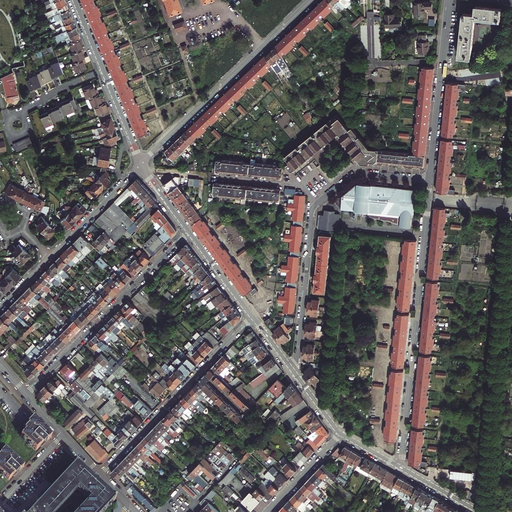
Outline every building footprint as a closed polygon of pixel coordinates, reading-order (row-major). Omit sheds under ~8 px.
[(53,4),(55,8),(58,6),(67,2),(66,0),(57,0),(53,2),(46,5),(47,8),(51,6),(51,5),(53,4)] [(165,0),(168,8),(170,12),(181,8),(177,0),(165,0)] [(250,0),(241,0),(234,7),(240,13),(251,1),(250,0)] [(286,16),(302,0),(283,0),(277,6),(286,16)] [(332,8),(331,7),(334,4),(330,0),(322,0),(320,2),(318,4),(313,8),(321,17),(324,14),(325,15),(332,8)] [(433,0),(415,0),(416,13),(426,13),(426,8),(426,4),(433,4),(433,0)] [(96,5),(95,1),(85,5),(88,14),(91,22),(102,18),(100,14),(101,13),(98,4),(96,5)] [(54,13),(47,16),(48,18),(69,8),(68,5),(67,2),(58,6),(59,9),(54,11),(55,13),(54,14),(54,13)] [(255,6),(243,17),(253,27),(265,16),(255,6)] [(402,13),(394,14),(394,6),(389,6),(386,6),(386,22),(403,22),(402,13)] [(58,18),(59,20),(60,20),(72,14),(70,11),(69,8),(48,18),(50,22),(56,19),(58,18)] [(308,29),(312,26),(312,27),(319,20),(318,19),(321,17),(313,8),(306,15),(301,21),(308,29)] [(476,9),(475,17),(464,16),(464,21),(461,53),(460,59),(471,60),(475,20),(500,23),(501,11),(485,10),(476,9)] [(73,18),(72,14),(60,20),(61,22),(58,24),(56,25),(55,26),(56,29),(74,19),(73,18)] [(104,20),(103,21),(102,18),(91,22),(95,30),(98,38),(108,34),(107,31),(108,30),(104,20)] [(60,29),(63,28),(64,31),(76,25),(76,23),(74,19),(56,29),(57,31),(60,29)] [(187,26),(184,20),(174,24),(174,25),(176,30),(187,26)] [(257,32),(263,37),(274,26),(269,20),(257,32)] [(327,20),(326,22),(333,29),(334,27),(327,20)] [(306,32),(305,31),(308,29),(301,21),(294,27),(288,33),(296,41),(299,38),(300,39),(306,32)] [(332,30),(333,29),(326,22),(325,23),(332,30)] [(78,29),(76,25),(64,31),(62,33),(59,34),(62,40),(79,31),(78,29)] [(65,46),(69,44),(81,37),(80,35),(79,31),(62,40),(65,46)] [(168,40),(169,44),(172,43),(168,32),(164,34),(166,40),(168,40)] [(294,45),(293,43),(296,41),(288,33),(284,37),(282,39),(275,45),(278,50),(281,55),(286,51),(286,52),(294,45)] [(98,38),(100,42),(102,48),(105,54),(115,50),(113,46),(115,46),(111,37),(110,37),(108,34),(98,38)] [(426,44),(426,35),(419,35),(419,40),(417,40),(417,52),(427,52),(427,47),(426,47),(426,44)] [(81,41),(83,41),(81,37),(69,44),(73,53),(84,49),(82,44),(81,41)] [(278,50),(275,45),(272,48),(270,50),(282,70),(284,73),(287,71),(286,70),(289,68),(281,56),(281,55),(278,50)] [(300,47),(306,54),(308,53),(301,46),(300,47)] [(218,81),(243,56),(234,47),(208,71),(218,81)] [(212,47),(209,50),(216,57),(219,54),(212,47)] [(73,53),(71,54),(75,63),(86,59),(84,55),(83,53),(85,52),(84,49),(73,53)] [(118,53),(116,53),(115,50),(105,54),(108,63),(111,70),(121,66),(120,63),(121,62),(118,53)] [(287,78),(284,73),(282,70),(270,50),(268,52),(265,55),(268,60),(271,64),(282,82),(287,78)] [(265,55),(260,60),(258,61),(251,68),(262,78),(264,75),(263,74),(270,67),(269,66),(271,64),(268,60),(265,55)] [(87,62),(86,59),(75,63),(73,64),(77,73),(87,69),(86,66),(85,63),(87,62)] [(51,66),(52,68),(49,69),(53,79),(56,78),(57,77),(57,76),(64,73),(62,69),(59,62),(51,66)] [(421,83),(432,84),(433,72),(433,66),(420,65),(419,69),(421,69),(420,79),(422,79),(421,83)] [(124,69),(123,70),(121,66),(111,70),(115,79),(118,86),(128,82),(126,79),(128,78),(124,69)] [(257,79),(259,80),(262,78),(251,68),(245,73),(239,80),(246,88),(249,85),(250,86),(257,79)] [(41,74),(38,75),(38,76),(42,86),(44,85),(47,84),(46,82),(53,79),(49,69),(41,72),(41,74)] [(15,100),(20,99),(13,71),(2,77),(6,95),(6,97),(6,101),(9,103),(13,102),(15,100)] [(30,79),(30,80),(27,81),(31,93),(34,91),(36,91),(35,88),(42,86),(38,76),(30,79)] [(502,76),(482,80),(484,87),(503,83),(502,76)] [(245,91),(246,92),(248,90),(246,88),(239,80),(238,80),(233,85),(227,92),(234,100),(237,97),(238,98),(245,91)] [(131,85),(129,86),(128,82),(118,86),(120,91),(122,96),(125,102),(135,98),(133,95),(135,94),(131,85)] [(430,102),(431,90),(432,84),(421,83),(418,83),(418,87),(419,87),(419,97),(420,97),(420,101),(430,102)] [(84,90),(88,99),(89,99),(100,94),(99,93),(98,91),(96,92),(93,86),(84,90)] [(448,86),(447,93),(446,104),(457,105),(460,105),(460,101),(459,101),(460,91),(459,91),(459,87),(448,86)] [(220,99),(218,100),(214,104),(222,112),(225,109),(225,110),(232,103),(234,105),(236,102),(234,100),(227,92),(220,99)] [(89,99),(93,108),(96,107),(106,103),(105,101),(104,99),(102,100),(100,94),(89,99)] [(69,99),(70,100),(63,103),(67,114),(68,113),(69,116),(76,114),(74,109),(78,108),(76,104),(74,97),(71,98),(69,99)] [(135,98),(125,102),(129,113),(132,119),(141,115),(140,111),(141,111),(137,101),(136,102),(135,98)] [(418,118),(428,119),(429,109),(430,102),(420,101),(417,101),(416,104),(418,104),(417,115),(418,115),(418,118)] [(58,105),(59,107),(52,110),(56,120),(64,117),(63,116),(67,114),(63,103),(60,104),(58,105)] [(106,103),(96,107),(100,117),(109,112),(112,111),(111,110),(110,108),(108,109),(106,103)] [(222,112),(214,104),(208,110),(201,116),(209,124),(211,126),(214,124),(213,123),(220,115),(219,114),(222,112)] [(241,104),(240,105),(246,112),(248,111),(241,104)] [(459,109),(457,109),(457,105),(446,104),(446,112),(445,121),(455,122),(456,119),(457,119),(459,109)] [(245,114),(246,112),(240,105),(238,107),(245,114)] [(48,112),(48,113),(45,114),(41,116),(46,130),(58,125),(56,120),(52,110),(48,112)] [(310,114),(314,122),(320,117),(315,110),(310,114)] [(104,120),(104,118),(107,117),(108,119),(111,117),(109,112),(100,117),(101,121),(104,120)] [(414,153),(409,153),(409,150),(369,146),(356,130),(354,127),(352,128),(351,127),(351,126),(350,126),(340,113),(339,114),(325,125),(319,130),(314,134),(304,143),(303,143),(287,156),(291,160),(287,164),(291,169),(294,169),(296,167),(302,162),(311,155),(312,154),(318,149),(324,145),(328,141),(333,137),(338,133),(347,143),(349,146),(350,147),(353,151),(355,153),(358,157),(363,163),(367,163),(369,161),(424,167),(425,154),(414,153)] [(310,126),(314,122),(310,114),(305,118),(310,126)] [(144,117),(143,118),(141,115),(132,119),(135,126),(136,128),(138,135),(148,131),(147,127),(148,127),(144,117)] [(207,128),(207,127),(209,124),(201,116),(195,123),(189,129),(196,137),(199,134),(200,135),(207,128)] [(104,120),(101,121),(104,127),(114,123),(112,120),(111,117),(108,119),(107,117),(104,118),(104,120)] [(427,137),(428,126),(428,119),(418,118),(418,122),(416,122),(415,132),(417,132),(416,136),(427,137)] [(444,128),(443,139),(454,140),(457,140),(457,136),(456,136),(457,127),(455,126),(455,122),(445,121),(444,128)] [(99,132),(100,134),(116,128),(115,126),(114,123),(104,127),(105,129),(99,132)] [(107,134),(108,136),(118,133),(117,131),(116,128),(100,134),(101,136),(107,134)] [(216,128),(214,130),(221,137),(222,135),(216,128)] [(197,138),(196,137),(189,129),(186,132),(183,134),(192,143),(197,138)] [(119,136),(118,133),(108,137),(110,141),(112,146),(117,143),(116,142),(117,139),(120,138),(119,136)] [(178,140),(186,148),(192,143),(183,134),(181,136),(180,137),(178,140)] [(427,137),(416,136),(413,136),(413,139),(414,140),(413,149),(415,150),(414,153),(425,154),(426,144),(427,137)] [(180,154),(186,148),(178,140),(175,142),(172,145),(180,154)] [(453,144),(443,143),(442,150),(441,161),(452,162),(452,158),(453,158),(455,148),(453,148),(453,144)] [(166,151),(174,160),(180,154),(172,145),(169,148),(166,151)] [(112,149),(102,147),(100,155),(111,158),(111,153),(112,149)] [(95,163),(108,166),(109,162),(111,158),(100,155),(99,159),(96,159),(95,163)] [(243,157),(226,155),(223,155),(223,157),(218,157),(216,168),(221,169),(221,171),(224,171),(230,172),(233,172),(237,173),(237,170),(241,171),(241,173),(244,173),(248,174),(250,174),(251,158),(250,160),(242,159),(243,157)] [(266,176),(267,174),(268,159),(251,158),(250,174),(254,174),(254,172),(263,173),(262,175),(266,176)] [(279,175),(283,175),(284,163),(280,163),(280,161),(268,159),(267,174),(270,174),(270,176),(272,176),(275,177),(279,177),(279,175)] [(453,166),(451,166),(452,162),(441,161),(440,169),(439,178),(450,179),(450,175),(452,176),(453,166)] [(105,172),(103,169),(98,174),(100,176),(108,184),(110,182),(112,180),(109,178),(109,175),(111,174),(107,170),(105,172)] [(106,186),(108,184),(100,176),(98,178),(94,174),(92,176),(104,188),(106,186)] [(90,178),(95,182),(93,184),(100,192),(102,189),(104,188),(92,176),(90,178)] [(139,176),(116,200),(121,205),(133,192),(134,191),(133,190),(134,189),(136,188),(143,181),(142,180),(141,179),(139,176)] [(439,185),(438,193),(454,194),(455,191),(449,190),(449,183),(450,179),(439,178),(439,185)] [(143,181),(136,188),(136,189),(140,194),(148,186),(146,184),(143,181)] [(410,225),(411,218),(412,218),(415,188),(404,187),(358,182),(341,195),(339,210),(354,212),(402,217),(402,224),(401,226),(410,227),(410,225)] [(230,184),(227,183),(222,183),(220,183),(219,185),(215,185),(214,196),(220,197),(220,199),(227,200),(238,201),(239,199),(243,199),(244,185),(242,185),(240,185),(240,187),(236,187),(236,185),(230,184)] [(9,195),(13,197),(18,187),(12,184),(11,187),(9,185),(5,193),(9,195)] [(93,192),(96,195),(98,194),(100,192),(93,184),(87,190),(92,194),(93,192)] [(175,199),(184,192),(180,185),(170,192),(172,195),(175,199)] [(250,186),(244,185),(243,199),(247,200),(247,202),(257,203),(259,189),(253,189),(253,186),(250,186)] [(26,191),(23,190),(18,199),(21,201),(23,202),(30,187),(28,186),(26,191)] [(139,199),(141,201),(152,190),(150,189),(148,186),(140,194),(137,197),(132,202),(134,204),(137,201),(139,199)] [(18,199),(23,190),(18,187),(13,197),(15,198),(16,198),(18,199)] [(30,187),(23,202),(25,203),(27,204),(32,194),(30,193),(33,188),(30,187)] [(261,187),(261,190),(259,189),(257,203),(273,205),(274,188),(272,188),(269,188),(269,190),(265,190),(265,187),(263,187),(261,187)] [(277,189),(274,188),(273,205),(280,206),(282,192),(277,191),(278,189),(277,189)] [(152,190),(141,201),(144,205),(155,194),(154,192),(152,190)] [(296,204),(290,204),(290,206),(305,208),(305,202),(306,196),(304,196),(305,191),(297,190),(296,204)] [(177,202),(180,205),(189,198),(184,192),(175,199),(177,202)] [(37,197),(32,194),(27,204),(30,205),(32,206),(37,197)] [(155,194),(144,205),(141,208),(145,212),(147,209),(156,200),(159,198),(157,196),(155,194)] [(37,197),(32,206),(36,208),(42,211),(46,203),(45,203),(46,201),(37,197)] [(189,198),(180,205),(182,209),(184,211),(194,204),(189,198)] [(133,217),(129,213),(125,209),(121,205),(116,200),(108,208),(124,224),(129,228),(136,220),(133,217)] [(136,220),(129,228),(133,232),(135,230),(137,231),(153,215),(161,206),(159,203),(156,200),(147,209),(145,212),(142,215),(138,219),(136,220)] [(80,202),(74,208),(81,215),(84,212),(87,209),(88,208),(87,207),(90,204),(87,201),(83,205),(80,202)] [(198,211),(194,204),(184,211),(187,215),(189,218),(198,211)] [(67,209),(78,219),(80,217),(81,215),(74,208),(71,205),(66,206),(67,209)] [(163,209),(161,206),(153,215),(155,217),(152,220),(154,223),(165,212),(163,209)] [(294,222),(303,223),(304,216),(305,208),(290,206),(289,209),(295,210),(294,222)] [(76,221),(78,219),(67,209),(66,207),(62,211),(73,223),(76,221)] [(117,240),(120,237),(125,232),(121,227),(124,224),(108,208),(105,211),(99,217),(97,219),(107,229),(117,240)] [(318,220),(317,228),(338,230),(340,213),(335,213),(335,210),(324,209),(324,215),(321,214),(321,221),(318,220)] [(72,225),(73,223),(62,211),(61,210),(57,214),(69,227),(72,225)] [(203,217),(198,211),(189,218),(191,221),(194,224),(202,217),(203,217)] [(448,216),(447,215),(447,212),(436,211),(435,219),(434,228),(445,230),(445,226),(447,226),(448,216)] [(168,215),(165,212),(154,223),(153,224),(155,226),(154,227),(158,230),(170,218),(168,215)] [(40,223),(37,226),(39,228),(41,230),(49,223),(42,216),(38,220),(40,223)] [(206,220),(205,221),(202,217),(194,224),(194,225),(199,231),(204,238),(213,232),(211,229),(212,228),(206,220)] [(178,231),(178,229),(177,227),(172,221),(170,218),(158,230),(147,241),(152,246),(157,251),(174,235),(178,231)] [(287,237),(302,238),(302,232),(303,223),(294,222),(293,234),(287,234),(287,237)] [(52,227),(49,223),(41,230),(43,232),(45,234),(52,227)] [(56,223),(54,224),(52,227),(45,234),(47,236),(49,238),(60,227),(56,223)] [(129,228),(124,224),(121,227),(125,232),(129,228)] [(134,234),(133,232),(129,228),(125,232),(130,237),(134,234)] [(446,233),(445,233),(445,230),(434,228),(434,236),(433,246),(443,247),(444,243),(445,244),(446,233)] [(117,240),(107,229),(104,232),(115,243),(116,241),(117,240)] [(115,243),(104,232),(100,236),(107,243),(110,247),(115,243)] [(216,234),(215,235),(213,232),(204,238),(209,245),(214,252),(223,246),(221,243),(222,242),(216,234)] [(90,244),(88,242),(90,240),(83,233),(78,238),(77,239),(75,242),(82,249),(83,251),(90,244)] [(106,245),(107,243),(100,236),(97,239),(93,243),(104,253),(109,248),(106,245)] [(286,240),(292,241),(291,253),(300,254),(301,243),(302,238),(287,237),(286,240)] [(319,254),(318,258),(319,258),(318,268),(329,269),(332,241),(321,240),(320,251),(319,251),(319,254)] [(72,244),(70,246),(78,253),(79,255),(80,254),(79,253),(82,249),(75,242),(72,244)] [(417,253),(417,244),(407,243),(407,247),(405,247),(404,257),(406,257),(405,261),(416,261),(417,253)] [(19,244),(16,248),(13,245),(9,249),(16,255),(23,248),(22,246),(19,244)] [(171,259),(176,263),(177,263),(192,248),(189,244),(186,244),(171,259)] [(68,249),(66,251),(73,258),(78,253),(70,246),(68,249)] [(227,248),(226,249),(223,246),(214,252),(217,255),(220,260),(225,266),(230,262),(234,260),(232,257),(233,256),(227,248)] [(443,247),(433,246),(432,255),(431,263),(442,265),(442,261),(444,261),(445,251),(443,251),(443,247)] [(25,250),(23,248),(16,255),(14,257),(18,261),(20,259),(27,252),(25,250)] [(151,258),(141,248),(136,253),(146,263),(149,260),(151,258)] [(192,248),(177,263),(181,268),(196,253),(194,251),(192,248)] [(73,258),(66,251),(64,253),(62,255),(69,262),(73,258)] [(21,266),(31,256),(29,254),(27,252),(20,259),(21,260),(19,262),(21,264),(20,265),(21,266)] [(134,252),(130,256),(141,267),(143,266),(145,264),(146,263),(136,253),(134,252)] [(199,257),(196,253),(181,268),(186,272),(187,272),(200,258),(199,257)] [(290,266),(284,265),(284,268),(299,269),(299,264),(300,254),(291,253),(290,266)] [(71,264),(69,262),(62,255),(59,257),(57,260),(64,267),(65,266),(67,263),(70,266),(71,264)] [(106,267),(110,262),(102,255),(98,259),(106,267)] [(126,261),(130,265),(137,272),(141,268),(141,267),(130,256),(126,261)] [(191,276),(193,274),(204,263),(202,261),(200,258),(187,272),(188,273),(187,273),(191,276)] [(66,269),(64,267),(57,260),(55,262),(53,264),(62,273),(63,272),(66,269)] [(230,262),(225,266),(229,273),(235,280),(244,274),(242,271),(243,270),(237,262),(236,263),(234,260),(230,262)] [(415,272),(416,261),(405,261),(405,264),(403,264),(402,274),(404,274),(403,278),(414,279),(415,272)] [(193,277),(195,280),(207,268),(206,266),(204,263),(193,274),(194,276),(193,277)] [(430,272),(429,281),(440,282),(440,278),(442,278),(443,268),(441,268),(442,265),(431,263),(430,272)] [(5,268),(17,280),(19,277),(21,276),(9,264),(5,268)] [(62,273),(53,264),(52,265),(49,268),(59,278),(60,277),(61,278),(62,277),(67,282),(69,280),(65,275),(64,274),(63,272),(62,273)] [(137,272),(130,265),(127,268),(123,264),(117,270),(128,281),(132,277),(137,272)] [(15,281),(17,280),(5,268),(4,267),(0,268),(0,270),(3,270),(8,274),(6,276),(13,284),(15,281)] [(59,278),(49,268),(47,270),(45,272),(52,279),(55,282),(56,281),(57,280),(59,278)] [(207,268),(195,280),(199,283),(210,272),(209,270),(207,268)] [(283,272),(289,272),(288,284),(297,285),(298,274),(299,269),(284,268),(283,272)] [(316,296),(326,297),(329,269),(318,268),(317,278),(316,278),(316,281),(315,285),(317,285),(316,296)] [(126,282),(128,281),(117,270),(117,269),(116,271),(118,272),(114,276),(116,277),(124,285),(126,282)] [(52,279),(45,272),(44,273),(41,276),(48,283),(52,287),(54,285),(50,281),(52,279)] [(203,294),(199,289),(214,277),(213,275),(210,272),(199,283),(193,290),(198,297),(203,294)] [(153,276),(159,281),(162,278),(157,273),(153,276)] [(246,277),(244,274),(235,280),(238,284),(241,288),(246,295),(255,288),(252,285),(253,284),(248,276),(246,277)] [(13,284),(6,276),(2,280),(9,287),(12,285),(13,284)] [(46,285),(48,283),(41,276),(40,278),(37,280),(46,289),(47,289),(48,290),(48,291),(49,291),(52,295),(54,293),(46,285)] [(153,276),(150,279),(155,284),(159,281),(153,276)] [(122,287),(124,285),(116,277),(111,282),(119,290),(122,287)] [(210,288),(218,282),(217,281),(214,277),(199,289),(203,294),(206,291),(205,289),(209,286),(210,288)] [(412,296),(412,295),(413,286),(414,279),(403,278),(403,282),(401,282),(400,292),(402,292),(402,295),(412,296)] [(147,283),(152,288),(152,287),(155,284),(150,279),(147,282),(147,283)] [(0,281),(0,285),(2,287),(1,287),(2,289),(1,291),(4,293),(7,290),(9,287),(2,280),(0,281)] [(47,289),(46,289),(37,280),(36,282),(33,284),(43,294),(43,293),(44,294),(43,295),(44,296),(49,291),(48,291),(48,290),(47,289)] [(118,291),(119,290),(111,282),(107,286),(115,294),(118,291)] [(149,291),(152,288),(147,283),(143,286),(149,291)] [(43,294),(33,284),(32,286),(29,288),(39,298),(43,294)] [(113,296),(115,294),(107,286),(105,289),(100,284),(97,286),(98,287),(101,290),(110,299),(113,296)] [(203,296),(207,302),(224,290),(222,287),(219,284),(203,296)] [(287,297),(281,296),(281,299),(296,300),(296,295),(297,285),(288,284),(287,297)] [(439,286),(429,285),(428,294),(427,302),(438,303),(440,304),(441,300),(440,300),(441,290),(439,290),(439,286)] [(71,286),(69,288),(67,291),(72,296),(77,292),(74,289),(71,286)] [(29,288),(28,290),(25,292),(35,302),(36,303),(40,299),(39,298),(29,288)] [(257,297),(261,294),(257,288),(253,292),(257,297)] [(166,317),(150,301),(152,298),(143,289),(135,297),(161,322),(166,317)] [(108,301),(110,299),(101,290),(98,292),(95,290),(94,291),(106,303),(108,301)] [(164,294),(169,298),(172,295),(168,290),(164,294)] [(226,292),(224,290),(207,302),(212,308),(218,303),(228,296),(226,292)] [(104,305),(106,303),(94,291),(93,293),(94,294),(91,298),(101,308),(104,305)] [(266,315),(273,315),(275,291),(268,291),(266,315)] [(35,302),(25,292),(24,294),(21,296),(30,305),(33,302),(34,303),(35,302)] [(411,311),(412,296),(402,295),(402,299),(400,299),(399,310),(400,310),(400,314),(410,314),(411,311)] [(19,298),(17,300),(25,309),(29,312),(33,308),(31,306),(30,305),(21,296),(19,298)] [(49,308),(53,304),(50,301),(44,296),(40,300),(43,302),(49,308)] [(230,298),(228,296),(218,303),(223,310),(233,302),(230,298)] [(81,300),(82,301),(79,303),(92,317),(95,314),(97,312),(85,300),(83,298),(81,300)] [(88,301),(86,299),(85,300),(97,312),(100,309),(101,308),(91,298),(88,301)] [(285,312),(294,313),(295,307),(296,300),(281,299),(281,302),(286,303),(285,312)] [(25,309),(17,300),(15,302),(12,306),(20,314),(25,309)] [(139,311),(140,310),(129,300),(128,301),(125,304),(134,313),(136,311),(138,312),(139,311)] [(48,309),(49,308),(43,302),(39,306),(45,312),(48,309)] [(224,317),(225,316),(228,313),(236,307),(235,305),(233,302),(223,310),(218,313),(222,318),(224,317)] [(437,307),(438,303),(427,302),(426,309),(425,320),(436,321),(439,321),(439,318),(438,317),(439,307),(437,307)] [(91,318),(92,317),(79,303),(77,306),(78,306),(76,309),(88,321),(91,318)] [(53,304),(49,308),(48,309),(61,322),(63,324),(68,319),(53,304)] [(134,313),(125,304),(123,306),(121,309),(132,320),(143,331),(145,328),(147,326),(134,313)] [(314,304),(314,306),(309,306),(309,308),(309,312),(328,314),(328,312),(320,311),(321,305),(314,304)] [(28,322),(20,314),(12,306),(10,307),(7,310),(15,318),(16,318),(18,316),(26,324),(28,322)] [(226,320),(227,322),(240,311),(238,309),(236,307),(228,313),(225,316),(227,318),(226,319),(226,320)] [(76,313),(79,316),(77,319),(84,325),(86,323),(88,321),(76,309),(75,308),(73,310),(76,313)] [(132,320),(121,309),(119,311),(116,313),(126,323),(129,320),(131,321),(132,320)] [(15,318),(7,310),(5,312),(3,315),(10,323),(12,321),(15,318)] [(242,317),(242,315),(240,311),(227,322),(225,323),(231,329),(242,317)] [(320,315),(328,316),(328,314),(309,312),(309,315),(308,317),(312,318),(312,320),(319,320),(320,315)] [(34,323),(37,320),(30,313),(26,316),(34,324),(34,323)] [(126,323),(116,313),(115,315),(112,318),(122,328),(127,324),(126,323)] [(10,323),(3,315),(1,316),(0,317),(0,321),(6,328),(11,323),(10,323)] [(81,328),(84,325),(77,319),(74,315),(69,320),(79,330),(81,328)] [(410,322),(410,318),(400,317),(399,321),(398,321),(397,331),(398,331),(398,335),(408,336),(410,322)] [(117,334),(122,328),(112,318),(111,319),(110,320),(107,323),(117,334)] [(79,330),(69,320),(64,325),(74,335),(77,332),(79,330)] [(437,325),(436,325),(436,321),(425,320),(424,326),(423,338),(434,339),(437,339),(437,335),(436,335),(437,325)] [(20,328),(12,321),(10,323),(11,323),(18,330),(20,328)] [(72,337),(74,335),(64,325),(63,324),(61,322),(59,324),(63,327),(59,330),(69,340),(72,337)] [(113,338),(117,334),(107,323),(105,325),(102,327),(113,338)] [(225,323),(225,324),(221,328),(226,334),(231,329),(225,323)] [(276,330),(277,331),(274,333),(276,336),(277,337),(278,338),(289,330),(285,323),(281,326),(276,330)] [(113,338),(102,327),(101,328),(98,332),(106,340),(109,342),(113,338)] [(318,337),(322,338),(322,334),(318,333),(319,327),(312,327),(311,328),(307,328),(307,331),(307,334),(318,335),(318,337)] [(287,334),(293,329),(292,328),(289,330),(278,338),(280,341),(281,343),(284,341),(285,342),(290,338),(287,334)] [(55,334),(54,333),(53,334),(64,345),(68,341),(69,340),(59,330),(55,334)] [(208,330),(202,334),(205,336),(206,337),(215,346),(217,343),(220,341),(208,330)] [(253,330),(246,335),(251,342),(258,336),(257,335),(253,330)] [(195,335),(198,339),(210,351),(213,347),(215,346),(206,337),(205,336),(202,334),(199,331),(195,335)] [(51,332),(47,337),(50,339),(60,349),(63,346),(64,345),(53,334),(51,332)] [(101,344),(106,340),(98,332),(97,333),(95,335),(93,336),(101,344)] [(16,341),(18,340),(13,334),(10,337),(15,343),(16,341)] [(317,343),(318,337),(318,335),(307,334),(306,337),(306,339),(310,340),(310,342),(317,343)] [(407,347),(408,336),(398,335),(398,338),(396,338),(395,348),(397,349),(396,352),(407,353),(407,347)] [(104,347),(101,344),(93,336),(92,338),(90,340),(101,351),(104,347)] [(261,340),(258,336),(251,342),(241,349),(241,350),(244,354),(246,353),(262,341),(261,340)] [(434,339),(423,338),(422,347),(422,355),(432,356),(435,356),(435,352),(434,352),(435,342),(434,342),(434,339)] [(58,351),(60,349),(50,339),(45,344),(55,354),(58,351)] [(209,352),(210,351),(198,339),(194,343),(206,355),(209,352)] [(192,350),(194,353),(195,353),(202,360),(204,357),(206,355),(194,343),(190,340),(186,344),(192,350)] [(249,356),(250,354),(252,356),(257,353),(262,350),(261,349),(265,346),(264,344),(262,341),(246,353),(249,356)] [(49,360),(51,358),(37,344),(35,342),(30,346),(46,363),(49,360)] [(37,344),(51,358),(53,356),(55,354),(45,344),(44,343),(41,346),(39,344),(38,343),(37,344)] [(241,349),(234,343),(229,349),(235,354),(236,353),(241,349)] [(26,351),(31,356),(42,367),(44,364),(46,363),(30,346),(26,351)] [(262,350),(257,353),(252,356),(254,359),(257,357),(258,358),(256,360),(257,361),(270,352),(268,350),(265,346),(261,349),(262,350)] [(316,359),(319,359),(320,355),(316,355),(316,349),(310,348),(309,350),(305,350),(305,352),(305,356),(316,357),(316,359)] [(82,359),(86,354),(81,349),(79,351),(76,354),(82,359)] [(229,349),(225,353),(231,358),(235,354),(229,349)] [(200,361),(202,360),(195,353),(193,355),(191,352),(189,351),(187,354),(197,364),(200,361)] [(105,364),(113,372),(115,370),(121,364),(119,362),(115,365),(114,364),(117,360),(113,356),(110,360),(102,352),(100,354),(97,357),(105,364)] [(394,370),(405,371),(406,362),(407,353),(396,352),(396,356),(394,356),(393,366),(395,366),(394,370)] [(228,364),(232,368),(234,367),(232,366),(236,363),(231,358),(225,353),(224,355),(221,357),(225,360),(224,361),(228,364)] [(261,373),(277,362),(275,359),(270,353),(261,359),(262,361),(258,363),(260,366),(243,378),(245,380),(248,383),(251,381),(261,373)] [(187,354),(182,358),(193,368),(197,364),(187,354)] [(180,355),(175,360),(189,373),(191,370),(193,368),(182,358),(180,355)] [(40,369),(42,367),(31,356),(29,358),(27,356),(24,358),(37,371),(39,370),(40,369)] [(122,363),(123,365),(131,358),(129,356),(126,359),(122,363)] [(315,365),(315,359),(316,359),(316,357),(305,356),(304,358),(304,361),(308,362),(308,364),(315,365)] [(111,374),(113,372),(105,364),(97,357),(96,359),(93,361),(101,369),(101,368),(103,370),(105,372),(107,370),(111,374)] [(228,364),(224,361),(225,360),(221,357),(219,359),(217,362),(227,372),(230,368),(231,369),(232,368),(228,364)] [(36,373),(37,371),(24,358),(22,360),(26,364),(23,367),(33,376),(36,373)] [(433,364),(432,364),(432,360),(421,359),(420,367),(419,377),(430,378),(433,379),(433,375),(432,375),(433,364)] [(171,366),(173,367),(184,378),(187,375),(189,373),(175,360),(173,362),(170,360),(168,362),(170,364),(171,366)] [(64,366),(71,374),(76,369),(68,361),(67,363),(64,366)] [(93,361),(88,366),(93,370),(94,371),(101,378),(104,381),(108,378),(109,377),(106,374),(106,373),(105,372),(103,370),(101,368),(101,369),(93,361)] [(232,380),(234,378),(229,373),(227,372),(217,362),(215,364),(212,366),(220,374),(223,377),(226,374),(232,380)] [(239,366),(241,368),(244,371),(249,367),(244,362),(239,366)] [(277,362),(261,373),(251,381),(255,386),(269,375),(280,367),(277,362)] [(123,365),(122,363),(121,364),(115,370),(113,372),(120,379),(124,374),(128,370),(123,365)] [(71,374),(64,366),(62,368),(61,369),(70,379),(73,376),(71,374)] [(84,370),(80,374),(81,374),(84,378),(96,390),(99,387),(103,382),(104,381),(101,378),(98,380),(97,379),(96,380),(97,381),(95,384),(90,379),(91,378),(89,376),(88,375),(93,370),(88,366),(84,370)] [(214,377),(216,378),(220,374),(212,366),(211,368),(208,371),(213,377),(214,377)] [(184,378),(173,367),(170,370),(173,373),(172,375),(173,376),(180,382),(182,380),(184,378)] [(325,371),(325,369),(317,368),(317,372),(318,372),(319,373),(315,376),(312,371),(306,375),(307,377),(305,379),(306,381),(308,384),(323,373),(325,371)] [(204,375),(209,380),(210,381),(212,379),(213,377),(208,371),(206,374),(204,375)] [(324,374),(323,373),(308,384),(310,386),(311,388),(314,386),(316,388),(321,384),(317,379),(324,374)] [(84,378),(81,374),(76,379),(91,395),(93,392),(96,390),(84,378)] [(159,381),(159,380),(153,374),(150,376),(157,383),(152,388),(145,382),(143,384),(151,391),(152,390),(158,396),(162,392),(166,388),(159,381)] [(220,374),(216,378),(218,380),(220,382),(224,378),(223,377),(220,374)] [(402,393),(403,383),(404,375),(394,374),(394,378),(392,378),(391,388),(393,388),(392,392),(402,393)] [(199,381),(204,385),(208,381),(209,380),(204,375),(202,377),(199,381)] [(163,378),(160,381),(166,387),(170,384),(174,388),(177,385),(180,382),(173,376),(167,382),(163,378)] [(431,383),(430,382),(430,378),(419,377),(419,383),(418,395),(428,396),(431,396),(432,392),(431,392),(431,383)] [(60,392),(63,389),(56,381),(52,378),(50,379),(48,382),(59,394),(61,393),(60,392)] [(66,385),(59,378),(58,379),(56,381),(63,389),(66,392),(68,390),(64,386),(66,385)] [(229,382),(224,378),(220,382),(222,384),(225,386),(229,382)] [(283,382),(279,378),(270,387),(274,391),(283,382)] [(76,379),(71,384),(74,388),(77,391),(86,400),(86,399),(89,397),(91,395),(76,379)] [(208,381),(204,385),(208,389),(212,385),(210,383),(209,382),(210,381),(209,380),(208,381)] [(245,380),(235,388),(238,391),(244,386),(248,383),(245,380)] [(204,385),(199,381),(197,383),(194,385),(202,392),(205,395),(209,391),(208,389),(204,385)] [(59,394),(48,382),(45,385),(43,386),(55,399),(59,394)] [(106,385),(103,382),(99,387),(104,391),(110,397),(111,398),(112,399),(116,395),(114,393),(106,385)] [(229,382),(225,386),(227,389),(229,391),(233,387),(229,382)] [(283,382),(274,391),(279,396),(288,386),(287,386),(283,382)] [(288,386),(279,396),(275,401),(276,402),(277,401),(279,403),(286,395),(287,393),(290,397),(297,389),(295,386),(292,382),(288,386)] [(205,395),(202,392),(194,385),(192,387),(190,390),(197,396),(201,400),(205,395)] [(209,391),(211,393),(212,394),(217,389),(215,387),(212,385),(208,389),(209,391)] [(64,408),(55,399),(43,386),(41,389),(39,391),(49,403),(52,401),(61,411),(64,408)] [(253,405),(258,401),(244,386),(238,391),(240,392),(244,397),(249,401),(253,405)] [(133,404),(134,403),(122,391),(119,388),(114,393),(116,395),(122,400),(124,399),(131,406),(133,404)] [(238,391),(235,388),(230,393),(233,395),(235,398),(240,392),(238,391)] [(77,391),(76,392),(73,389),(68,394),(79,407),(80,406),(84,402),(86,400),(77,391)] [(217,398),(221,394),(219,391),(217,389),(212,394),(217,398)] [(295,400),(301,395),(299,393),(297,389),(290,397),(293,401),(295,400)] [(197,396),(190,390),(188,391),(186,394),(200,408),(203,406),(205,407),(206,406),(201,400),(197,396)] [(244,397),(240,392),(235,398),(237,400),(239,402),(244,397)] [(391,409),(401,410),(402,401),(402,393),(392,392),(392,395),(391,395),(390,405),(391,406),(391,409)] [(214,404),(218,399),(217,398),(212,394),(211,393),(209,395),(207,397),(212,402),(213,403),(214,404)] [(196,413),(200,408),(186,394),(183,397),(182,399),(194,411),(196,413)] [(224,396),(221,394),(217,398),(218,399),(221,402),(226,398),(224,396)] [(428,396),(418,395),(417,403),(416,412),(427,413),(427,409),(429,409),(430,400),(428,399),(428,396)] [(249,401),(244,397),(239,402),(242,404),(244,406),(249,401)] [(151,412),(153,410),(140,398),(135,403),(148,416),(151,412)] [(228,400),(226,398),(221,402),(226,407),(230,402),(228,400)] [(192,414),(194,411),(182,399),(180,401),(177,403),(185,411),(189,415),(191,417),(193,415),(192,414)] [(280,416),(285,421),(308,405),(304,399),(281,416),(280,416)] [(253,405),(249,401),(244,406),(246,408),(247,410),(246,411),(245,412),(246,413),(253,405)] [(89,407),(84,402),(80,406),(91,416),(95,412),(89,407)] [(120,407),(115,402),(113,405),(110,408),(108,410),(106,412),(112,417),(118,410),(120,407)] [(230,402),(226,407),(231,411),(235,406),(233,404),(230,402)] [(175,405),(173,408),(181,416),(183,414),(185,411),(177,403),(175,405)] [(235,415),(239,411),(237,409),(235,406),(231,411),(233,413),(235,415)] [(83,410),(79,407),(75,411),(71,415),(66,421),(67,422),(69,424),(83,410)] [(181,420),(183,417),(181,416),(173,408),(171,409),(169,412),(181,424),(185,428),(187,426),(183,422),(182,423),(181,422),(181,420)] [(270,425),(281,414),(276,409),(273,412),(269,409),(262,416),(270,425)] [(400,418),(401,410),(391,409),(390,413),(389,413),(388,423),(389,423),(389,427),(399,428),(400,418)] [(300,418),(303,422),(305,421),(308,424),(317,417),(316,415),(315,414),(314,415),(311,411),(312,410),(300,418)] [(133,411),(129,416),(133,419),(139,425),(141,423),(142,421),(143,420),(133,411)] [(192,418),(191,417),(189,415),(185,411),(183,414),(187,419),(188,418),(190,420),(192,418)] [(241,413),(239,411),(235,415),(240,420),(245,414),(244,413),(243,414),(241,413)] [(71,415),(67,412),(62,417),(66,421),(71,415)] [(178,426),(181,424),(169,412),(167,414),(164,417),(176,428),(178,426)] [(416,412),(415,422),(414,430),(425,431),(425,427),(427,427),(428,417),(427,417),(427,413),(416,412)] [(127,414),(123,418),(127,423),(135,430),(137,427),(139,425),(133,419),(129,416),(127,414)] [(87,415),(82,420),(82,419),(79,421),(73,427),(77,431),(86,423),(84,422),(89,417),(87,415)] [(180,432),(176,428),(164,417),(162,419),(160,421),(167,428),(170,431),(175,435),(177,433),(178,434),(180,432)] [(312,427),(315,431),(316,430),(323,425),(322,424),(321,425),(318,422),(320,420),(319,419),(317,417),(308,424),(310,428),(312,427)] [(94,424),(90,419),(86,423),(87,423),(77,432),(79,434),(80,436),(94,424)] [(167,428),(160,421),(158,423),(155,426),(166,436),(169,432),(170,433),(169,434),(173,437),(175,435),(170,431),(167,428)] [(28,423),(19,433),(21,436),(16,441),(33,456),(37,451),(38,452),(47,442),(52,436),(38,423),(33,428),(28,423)] [(103,425),(107,429),(104,431),(119,446),(122,443),(124,441),(116,434),(105,423),(103,425)] [(127,423),(123,427),(130,434),(132,432),(135,430),(127,423)] [(118,432),(126,439),(128,437),(130,434),(123,427),(121,429),(117,425),(114,428),(118,432)] [(295,430),(300,435),(304,431),(302,428),(301,427),(300,425),(295,430)] [(326,430),(323,425),(316,430),(320,434),(313,440),(310,438),(306,442),(315,450),(329,436),(327,434),(329,433),(326,430)] [(167,437),(166,436),(155,426),(154,428),(151,430),(162,441),(165,438),(168,441),(170,440),(167,437)] [(397,445),(398,437),(399,428),(389,427),(388,430),(387,430),(386,440),(388,440),(387,444),(397,445)] [(164,446),(165,444),(162,441),(151,430),(149,432),(147,435),(157,445),(161,442),(164,446)] [(118,432),(116,434),(124,441),(126,439),(118,432)] [(426,438),(424,438),(425,435),(414,434),(413,444),(412,451),(423,452),(423,448),(425,448),(426,438)] [(164,454),(165,453),(157,445),(147,435),(145,437),(143,439),(150,446),(152,444),(156,448),(157,447),(158,448),(157,449),(160,452),(161,451),(164,454)] [(314,451),(315,450),(306,442),(301,436),(300,438),(305,443),(304,444),(300,441),(297,444),(309,456),(312,453),(314,451)] [(94,440),(89,445),(100,457),(107,451),(109,449),(106,447),(97,437),(94,440)] [(227,450),(223,446),(227,442),(222,438),(216,445),(231,459),(233,457),(237,453),(231,446),(227,450)] [(308,458),(309,456),(297,444),(290,438),(287,441),(296,450),(298,451),(296,453),(293,456),(295,457),(290,462),(297,469),(308,458)] [(153,450),(150,446),(143,439),(141,441),(138,444),(145,451),(147,449),(151,452),(152,451),(161,460),(163,459),(153,450)] [(156,461),(149,454),(145,451),(138,444),(137,446),(134,448),(141,456),(144,458),(144,459),(147,456),(154,463),(156,461)] [(229,461),(231,459),(216,445),(213,449),(217,452),(216,453),(217,454),(227,463),(229,461)] [(271,455),(262,446),(258,450),(267,458),(271,455)] [(346,447),(344,450),(339,447),(332,454),(345,462),(352,450),(350,449),(346,447)] [(129,453),(137,460),(141,456),(134,448),(132,450),(129,453)] [(224,467),(227,463),(217,454),(216,453),(217,452),(213,449),(212,448),(206,455),(213,461),(221,468),(222,469),(224,467)] [(358,454),(352,450),(345,462),(353,466),(355,463),(359,465),(359,464),(364,457),(358,454)] [(423,452),(412,451),(411,460),(410,469),(421,470),(421,466),(423,466),(424,456),(422,456),(423,452)] [(0,480),(4,484),(9,479),(10,481),(18,472),(20,471),(0,453),(0,480)] [(139,463),(137,460),(129,453),(127,455),(125,458),(132,464),(135,462),(142,469),(144,467),(139,463)] [(222,469),(221,468),(213,461),(211,463),(204,457),(200,461),(201,461),(205,465),(208,468),(215,474),(216,475),(219,473),(222,469)] [(359,464),(365,468),(369,460),(367,459),(364,457),(359,464)] [(125,458),(123,460),(121,462),(132,473),(134,470),(139,475),(141,473),(132,464),(125,458)] [(101,511),(113,500),(113,499),(100,487),(96,483),(80,468),(82,466),(74,459),(72,461),(74,462),(27,511),(101,511)] [(370,473),(370,472),(376,463),(373,462),(369,460),(365,468),(359,464),(359,465),(358,466),(370,473)] [(202,469),(205,465),(201,461),(194,469),(198,473),(202,469)] [(297,469),(290,462),(288,461),(283,466),(288,471),(292,475),(295,471),(297,469)] [(136,476),(132,473),(121,462),(119,464),(117,466),(124,473),(126,471),(128,473),(134,479),(136,476)] [(321,466),(331,476),(335,480),(337,476),(324,463),(323,464),(321,466)] [(376,463),(370,472),(370,473),(368,476),(375,480),(376,478),(377,476),(382,467),(378,465),(376,463)] [(216,475),(215,474),(208,468),(205,465),(202,469),(204,470),(212,478),(213,479),(214,478),(216,475)] [(126,475),(124,473),(117,466),(115,468),(112,471),(121,480),(123,477),(125,479),(126,478),(127,479),(126,480),(129,483),(131,480),(126,475)] [(331,476),(321,466),(318,470),(315,472),(326,482),(331,476)] [(368,476),(370,473),(358,466),(356,470),(368,477),(368,476)] [(255,478),(243,467),(240,470),(252,482),(255,478)] [(385,469),(382,467),(377,476),(376,478),(382,482),(389,471),(385,469)] [(200,474),(198,473),(194,469),(186,477),(191,481),(194,477),(201,483),(197,487),(201,491),(205,487),(209,483),(208,482),(206,480),(203,477),(200,474)] [(270,469),(269,470),(272,473),(284,484),(286,481),(288,479),(284,475),(278,470),(275,473),(270,469)] [(222,479),(227,484),(235,475),(230,470),(226,474),(222,479)] [(291,476),(292,475),(288,471),(284,475),(288,479),(291,476)] [(395,486),(400,477),(395,475),(389,471),(382,482),(393,488),(395,486)] [(314,474),(310,477),(321,487),(326,482),(315,472),(314,474)] [(435,478),(455,481),(456,474),(436,472),(435,478)] [(266,480),(260,475),(258,477),(263,482),(275,493),(277,491),(281,486),(284,484),(272,473),(267,478),(269,480),(267,483),(265,481),(266,480)] [(310,477),(307,481),(305,483),(321,498),(324,495),(319,490),(321,487),(310,477)] [(401,489),(406,481),(404,479),(400,477),(395,486),(401,489)] [(189,485),(183,479),(180,482),(196,497),(199,494),(189,485)] [(129,483),(126,485),(133,491),(134,491),(143,500),(143,499),(147,496),(131,480),(129,483)] [(400,495),(402,493),(405,495),(412,484),(410,483),(406,481),(401,489),(399,493),(398,494),(400,495)] [(201,491),(197,487),(191,482),(189,485),(199,494),(201,491)] [(273,496),(275,493),(263,482),(258,488),(266,495),(270,499),(273,496)] [(321,498),(305,483),(302,486),(300,488),(313,501),(316,498),(319,501),(321,498)] [(235,492),(227,484),(222,488),(231,497),(234,494),(235,492)] [(251,484),(248,487),(251,490),(261,499),(263,497),(266,495),(258,488),(257,489),(251,484)] [(404,504),(407,505),(408,504),(418,487),(416,486),(412,484),(405,495),(408,497),(407,498),(407,499),(404,504)] [(475,499),(477,492),(458,486),(456,493),(475,499)] [(421,489),(418,487),(408,504),(410,506),(412,503),(412,501),(416,503),(424,491),(421,489)] [(310,504),(313,501),(300,488),(298,491),(295,494),(311,509),(313,506),(310,504)] [(243,499),(248,504),(253,509),(258,503),(261,499),(251,490),(243,499)] [(419,508),(420,509),(429,494),(427,493),(424,491),(416,503),(416,504),(419,505),(420,506),(419,508)] [(211,496),(209,493),(205,497),(210,502),(212,500),(213,498),(211,496)] [(309,511),(311,509),(295,494),(293,496),(290,499),(298,508),(299,508),(303,511),(306,508),(309,511)] [(427,504),(430,505),(435,497),(432,496),(429,494),(420,509),(423,511),(427,504)] [(157,506),(147,496),(143,499),(152,507),(151,509),(153,511),(157,506)] [(219,511),(210,502),(205,497),(201,501),(200,502),(206,507),(210,511),(219,511)] [(433,511),(440,500),(439,499),(435,497),(430,505),(428,508),(431,510),(429,511),(433,511)] [(298,509),(298,508),(290,499),(288,501),(285,505),(292,511),(296,507),(298,509)] [(440,511),(446,503),(444,502),(440,500),(433,511),(440,511)] [(254,511),(246,502),(243,505),(251,511),(252,511),(253,511),(254,511)] [(448,511),(451,506),(450,506),(446,503),(440,511),(448,511)]
